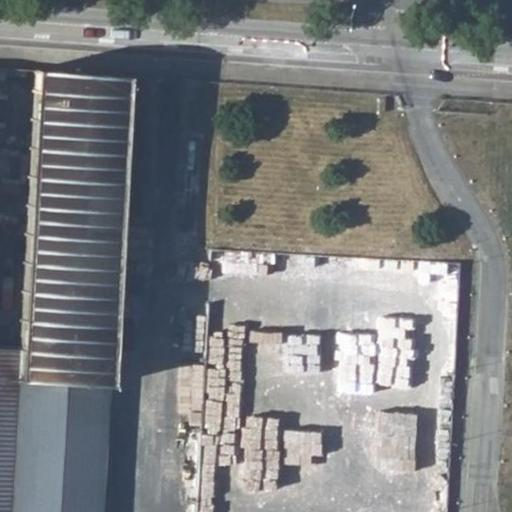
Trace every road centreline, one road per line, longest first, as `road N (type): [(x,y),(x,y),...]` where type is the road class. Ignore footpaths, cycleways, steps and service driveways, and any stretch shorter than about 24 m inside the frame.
road 1 (tertiary): [(0,10),(384,36)]
road 2 (tertiary): [(384,36),(511,44)]
